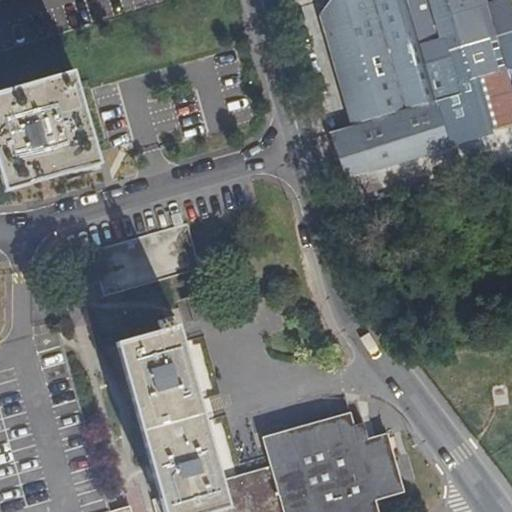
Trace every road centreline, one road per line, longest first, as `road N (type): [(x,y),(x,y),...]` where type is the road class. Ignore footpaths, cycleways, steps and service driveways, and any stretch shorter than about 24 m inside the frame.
road 1 (unclassified): [(296,152),(343,317),(451,465),(492,507)]
road 2 (residential): [(296,152),(0,232)]
road 3 (unclassified): [(254,0),(296,152)]
